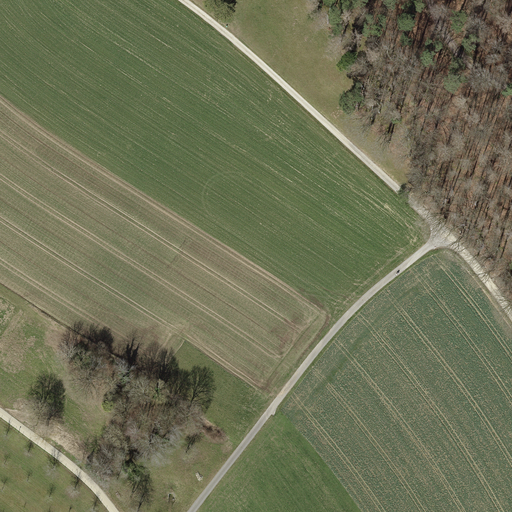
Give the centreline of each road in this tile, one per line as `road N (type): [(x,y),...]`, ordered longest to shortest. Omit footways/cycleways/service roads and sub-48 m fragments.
road 1 (track): [(511,312),(443,231),(311,104),(222,25),(181,0)]
road 2 (residential): [(443,231),(323,341),(192,511)]
road 3 (track): [(0,411),(114,511)]
road 4 (track): [(511,88),(449,44),(429,0)]
